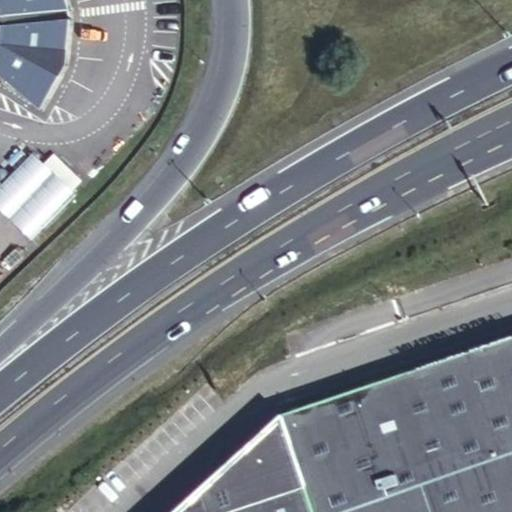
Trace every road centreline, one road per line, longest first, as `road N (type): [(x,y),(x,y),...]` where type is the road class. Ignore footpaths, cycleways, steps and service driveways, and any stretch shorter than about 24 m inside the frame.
road 1 (trunk): [(0,463),(179,322),(305,240),(511,127)]
road 2 (trunk): [(511,62),(256,203),(106,301),(0,388)]
road 3 (trunk): [(228,0),(217,86),(184,141),(0,352)]
